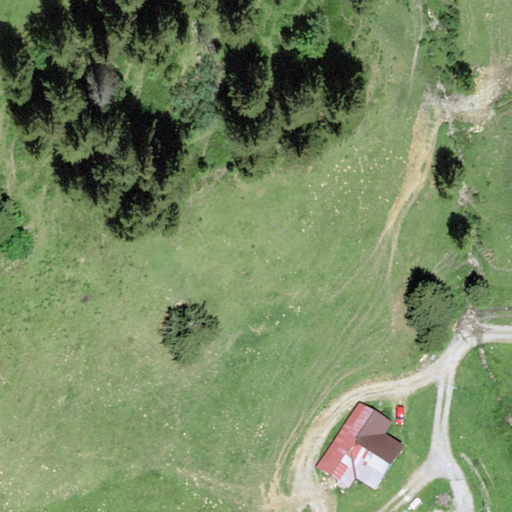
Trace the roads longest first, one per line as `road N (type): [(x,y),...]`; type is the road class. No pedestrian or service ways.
road 1 (track): [(511,335),(469,340),(407,386),(351,397),(302,453),(300,488)]
road 2 (track): [(445,361),(433,464),(385,511)]
